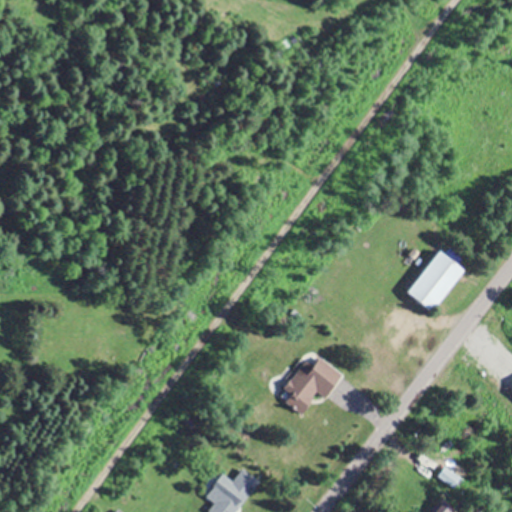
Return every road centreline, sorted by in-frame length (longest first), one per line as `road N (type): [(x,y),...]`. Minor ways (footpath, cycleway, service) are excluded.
road 1 (track): [(448,0),(66,511)]
road 2 (residential): [(511,262),(317,511)]
